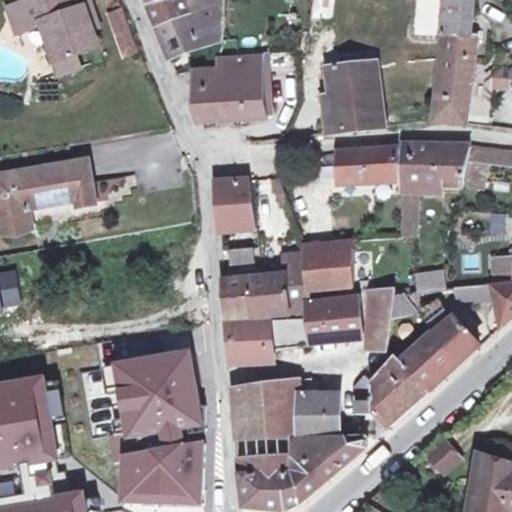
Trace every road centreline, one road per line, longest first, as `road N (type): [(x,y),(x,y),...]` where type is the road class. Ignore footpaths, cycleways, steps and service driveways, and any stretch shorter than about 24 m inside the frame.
road 1 (residential): [(228,511),(197,158)]
road 2 (unclassified): [(197,158),(449,129),(511,139)]
road 3 (secondary): [(320,511),(511,342)]
road 4 (residential): [(197,158),(132,0)]
